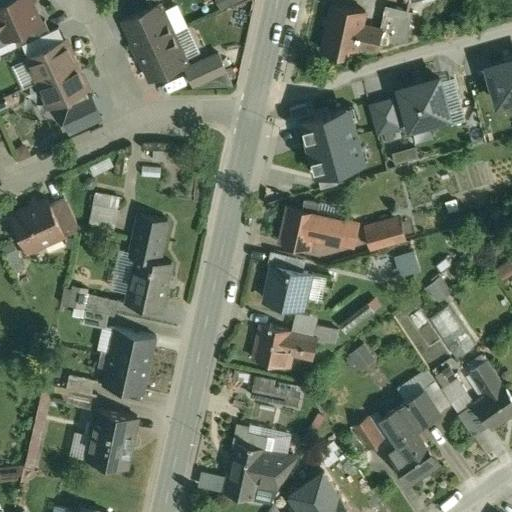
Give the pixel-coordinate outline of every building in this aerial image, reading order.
[(31,0),(6,0),(0,3),(0,23),(6,37),(13,34),(41,21),(40,20),(31,0)] [(159,1),(124,18),(134,39),(131,41),(135,49),(173,31),(159,1)] [(364,9),(333,2),(323,48),(343,52),(344,44),(356,47),(357,44),(378,48),(379,46),(381,27),(362,23),(364,9)] [(413,9),(386,3),(381,27),(379,46),(407,38),(413,9)] [(41,21),(13,34),(18,44),(59,25),(50,29),(45,18),(40,20),(41,21)] [(59,25),(18,44),(18,45),(41,34),(47,46),(65,38),(59,25)] [(173,31),(135,49),(139,57),(142,56),(152,78),(187,61),(173,31)] [(47,46),(28,55),(31,61),(29,65),(33,74),(37,74),(39,80),(77,62),(71,50),(72,49),(72,48),(71,49),(68,44),(70,44),(69,43),(68,43),(65,38),(47,46)] [(511,102),(511,54),(482,63),(494,107),(511,102)] [(77,62),(39,80),(41,85),(39,88),(44,98),(47,98),(50,104),(70,95),(88,87),(86,81),(87,81),(86,80),(85,80),(83,76),(84,75),(84,74),(83,75),(77,62)] [(455,118),(442,73),(396,86),(409,131),(455,118)] [(88,87),(70,95),(76,108),(94,100),(88,87)] [(395,96),(372,102),(380,129),(403,123),(395,96)] [(347,106),(302,118),(310,145),(357,132),(353,117),(350,118),(347,106)] [(357,132),(310,145),(317,172),(362,160),(358,147),(361,146),(357,132)] [(412,145),(394,150),(397,160),(415,154),(412,145)] [(91,190),(88,221),(114,224),(117,192),(91,190)] [(78,223),(66,195),(51,202),(65,231),(63,232),(64,234),(77,228),(78,223)] [(49,196),(12,213),(28,248),(63,232),(65,231),(51,202),(49,196)] [(303,208),(288,204),(281,239),(310,245),(313,233),(353,241),(358,221),(317,212),(320,201),(305,198),(303,208)] [(168,218),(140,212),(132,249),(138,251),(128,299),(162,307),(172,260),(160,257),(168,218)] [(388,227),(370,233),(374,246),(393,240),(390,231),(403,227),(399,215),(386,219),(388,227)] [(390,253),(395,273),(421,266),(416,246),(390,253)] [(308,270),(275,263),(267,298),(300,305),(303,294),(306,295),(311,272),(308,271),(308,270)] [(439,274),(425,283),(436,299),(449,289),(439,274)] [(118,297),(97,292),(93,308),(109,312),(115,313),(118,297)] [(453,355),(472,342),(445,303),(426,316),(453,355)] [(355,306),(345,307),(347,329),(357,329),(355,306)] [(93,308),(86,307),(83,320),(105,325),(109,312),(93,308)] [(291,329),(261,322),(254,356),(289,364),(292,351),(313,356),(317,337),(318,336),(313,335),(290,330),(291,329)] [(338,327),(316,322),(313,335),(318,336),(317,337),(335,341),(338,327)] [(154,334),(117,326),(105,380),(142,388),(154,334)] [(365,342),(349,349),(355,364),(371,357),(365,342)] [(502,383),(485,359),(469,370),(485,393),(475,400),(492,425),(511,412),(511,391),(505,381),(502,383)] [(96,377),(70,371),(67,384),(93,390),(96,377)] [(273,377),(259,375),(248,423),(289,432),(299,386),(272,380),(273,377)] [(458,376),(442,387),(452,401),(467,390),(458,376)] [(67,384),(55,382),(51,397),(94,407),(98,391),(93,390),(67,384)] [(424,386),(381,415),(399,442),(388,449),(410,481),(439,461),(416,427),(440,410),(424,386)] [(138,413),(101,405),(90,455),(128,463),(138,413)] [(248,423),(240,422),(236,441),(225,490),(254,496),(257,482),(278,486),(296,455),(289,453),(293,433),(289,432),(248,423)] [(324,469),(291,491),(304,511),(353,511),(339,490),(338,491),(324,469)] [(281,511),(274,502),(267,511),(281,511)]
